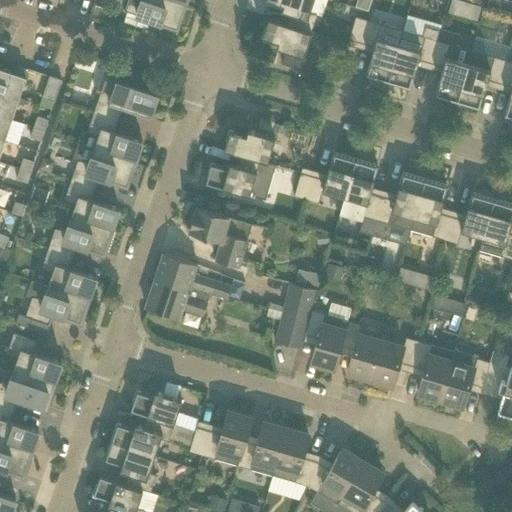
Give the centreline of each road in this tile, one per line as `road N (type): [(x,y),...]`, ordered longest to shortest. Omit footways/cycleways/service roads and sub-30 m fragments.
road 1 (residential): [(484,440),(112,341)]
road 2 (residential): [(511,161),(201,73)]
road 3 (residential): [(112,341),(201,73)]
road 4 (residential): [(201,73),(0,13)]
road 5 (residential): [(56,511),(112,341)]
